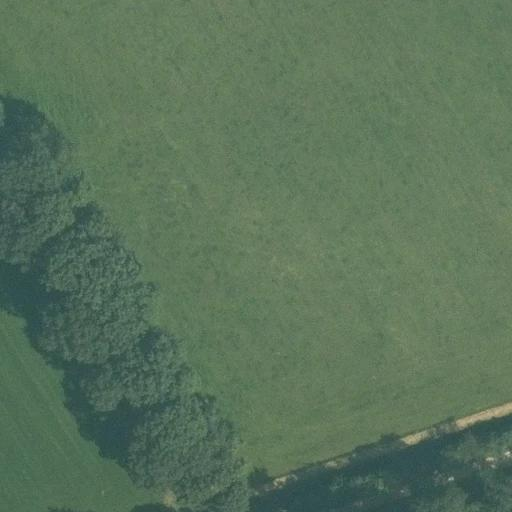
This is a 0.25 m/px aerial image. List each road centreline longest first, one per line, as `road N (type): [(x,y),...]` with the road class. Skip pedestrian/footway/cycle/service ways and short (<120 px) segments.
road 1 (track): [(235,511),(0,120)]
road 2 (track): [(511,455),(343,511)]
